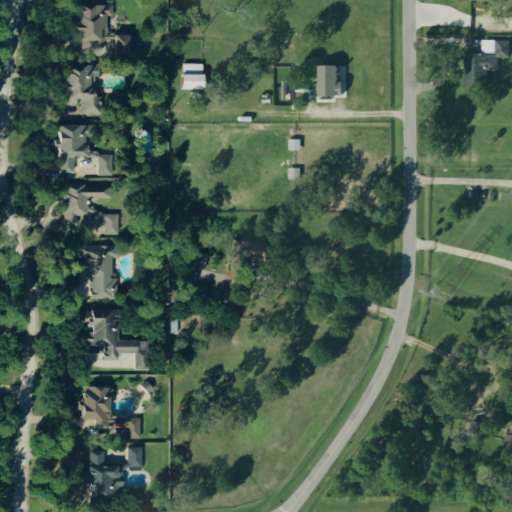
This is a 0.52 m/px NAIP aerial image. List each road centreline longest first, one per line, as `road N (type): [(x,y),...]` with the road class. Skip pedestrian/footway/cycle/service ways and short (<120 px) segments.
road 1 (residential): [(292,511),(379,385),(409,309),(407,0)]
road 2 (residential): [(20,491),(31,312),(0,150),(12,0)]
